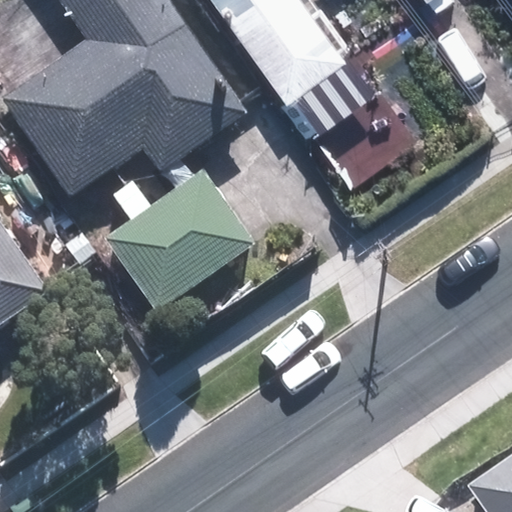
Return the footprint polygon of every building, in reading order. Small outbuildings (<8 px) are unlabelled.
[(152,144),(170,171),(256,112),(177,0),(68,0),(96,39),(11,98),(78,195),(152,144)] [(229,0),(297,93),(357,50),(320,0),(229,0)] [(114,237),(166,311),(264,243),(212,168),(114,237)] [(0,206),(0,327),(2,330),(58,291),(0,206)] [(511,511),(511,454),(476,479),(498,511),(511,511)]
